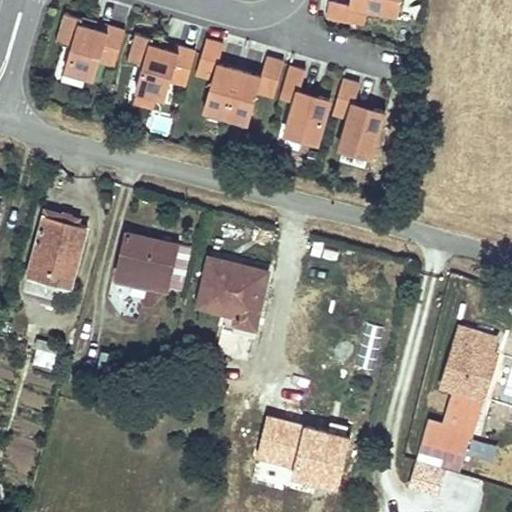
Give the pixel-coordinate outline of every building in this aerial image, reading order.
[(367,12),(400,18),(403,0),(353,0),(353,3),(337,0),(329,0),(327,16),(364,24),(367,12)] [(116,63),(125,31),(105,25),(103,31),(81,24),(83,16),(64,11),(56,41),(72,45),(65,68),(95,77),(100,58),(116,63)] [(187,82),(196,50),(176,44),(174,50),(152,43),(154,36),(135,31),(127,60),(143,65),(136,88),(166,96),(172,78),(187,82)] [(223,45),(206,40),(196,72),(213,77),(203,109),(248,122),(258,89),(274,94),(283,62),(266,57),(261,76),(218,63),(223,45)] [(294,101),(285,133),(305,139),(307,133),(323,138),(337,98),(305,89),(311,66),(294,62),(282,97),(294,101)] [(345,116),(335,148),(356,155),(357,149),(374,153),(388,113),(355,104),(362,82),(345,77),(333,113),(345,116)] [(307,133),(305,139),(322,144),(323,138),(307,133)] [(357,149),(356,155),(372,159),(374,153),(357,149)] [(82,216),(74,214),(74,212),(64,210),(63,211),(46,206),(44,213),(81,223),(82,216)] [(71,286),(88,225),(81,223),(44,213),(27,274),(65,284),(71,286)] [(168,291),(177,251),(145,244),(146,239),(128,235),(118,280),(168,291)] [(178,246),(146,239),(145,244),(177,251),(178,246)] [(237,276),(242,258),(232,255),(230,261),(227,273),(237,276)] [(256,328),(272,265),(242,258),(237,276),(227,273),(230,261),(211,256),(199,305),(237,315),(235,322),(256,328)] [(55,307),(65,284),(27,274),(19,272),(12,300),(20,302),(22,297),(55,307)] [(472,434),(483,398),(494,362),(484,359),(486,352),(492,354),(493,352),(497,338),(461,327),(443,386),(456,390),(445,425),(431,421),(425,442),(440,447),(446,427),(472,434)] [(234,355),(240,334),(223,330),(217,351),(234,355)] [(57,370),(61,354),(37,348),(33,364),(57,370)] [(494,362),(497,353),(493,352),(492,354),(486,352),(484,359),(494,362)] [(463,454),(469,434),(446,427),(440,447),(463,454)] [(440,492),(447,469),(417,460),(410,483),(440,492)]
